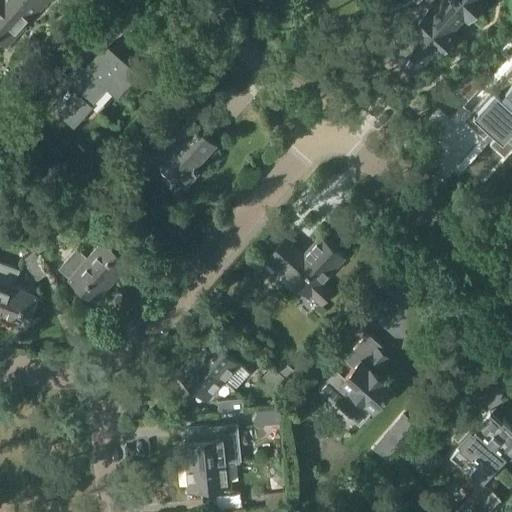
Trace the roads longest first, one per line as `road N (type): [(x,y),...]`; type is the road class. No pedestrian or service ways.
road 1 (residential): [(101,383),(323,121)]
road 2 (residential): [(511,291),(323,121)]
road 3 (residential): [(323,121),(185,0)]
road 4 (residential): [(112,511),(101,383)]
